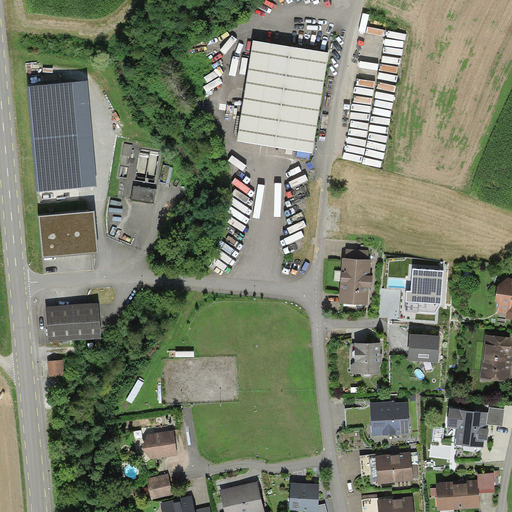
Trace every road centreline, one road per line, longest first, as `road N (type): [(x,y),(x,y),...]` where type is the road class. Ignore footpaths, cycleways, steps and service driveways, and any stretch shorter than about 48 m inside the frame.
road 1 (unclassified): [(16,284),(115,276),(316,290)]
road 2 (unclassified): [(316,290),(333,118),(361,0)]
road 3 (secondary): [(16,284),(38,511)]
road 4 (residential): [(342,511),(322,398),(316,290)]
road 5 (secondary): [(0,109),(16,284)]
